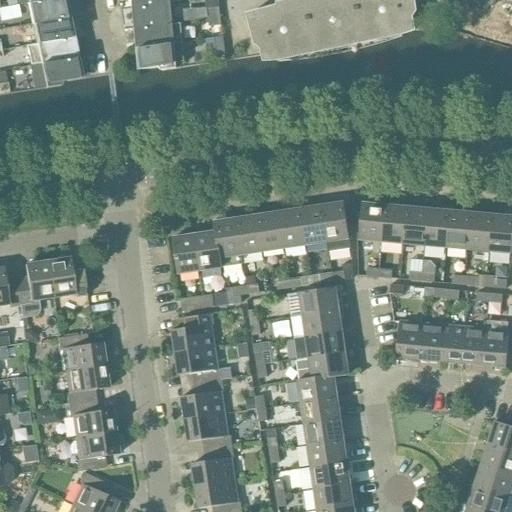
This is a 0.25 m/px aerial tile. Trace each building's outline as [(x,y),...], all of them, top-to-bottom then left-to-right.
[(70,18),(66,0),(52,0),(28,4),(32,24),(70,18)] [(132,0),(133,9),(171,3),(179,2),(179,0),(132,0)] [(401,35),(415,30),(413,22),(412,18),(416,12),(414,0),(299,0),(279,4),(279,7),(248,15),(256,44),(262,48),(265,61),(279,60),(279,62),(284,62),(293,61),(298,61),(302,60),(310,59),(354,51),(368,47),(375,45),(389,41),(402,36),(401,35)] [(133,9),(135,29),(173,24),(171,3),(133,9)] [(465,5),(460,21),(479,27),(484,11),(465,5)] [(208,18),(220,17),(219,8),(207,9),(208,18)] [(220,17),(208,18),(209,27),(221,25),(220,17)] [(32,24),(36,44),(74,38),(70,18),(32,24)] [(135,29),(137,50),(182,43),(181,24),(173,25),(173,24),(135,29)] [(30,66),(41,64),(79,58),(74,38),(36,44),(26,46),(30,66)] [(182,43),(137,50),(137,53),(141,68),(142,71),(159,68),(162,71),(177,69),(177,68),(177,64),(184,63),(182,43)] [(214,62),(226,60),(224,51),(212,52),(214,62)] [(41,64),(46,89),(61,86),(63,82),(80,80),(80,77),(79,61),(79,58),(41,64)] [(0,94),(9,93),(7,83),(0,84),(0,94)] [(322,207),(327,242),(328,251),(351,248),(344,203),(322,207)] [(382,242),(385,206),(362,204),(359,240),(382,242)] [(382,242),(403,244),(407,208),(385,206),(382,242)] [(306,246),(327,242),(322,207),(300,210),(306,246)] [(428,210),(407,208),(403,244),(425,246),(428,210)] [(284,249),(306,246),(300,210),(279,213),(284,249)] [(425,246),(446,248),(450,212),(428,210),(425,246)] [(450,212),(446,248),(468,250),(471,214),(450,212)] [(263,252),(284,249),(279,213),(258,216),(263,252)] [(493,216),(471,214),(468,250),(489,252),(493,216)] [(258,216),(236,220),(242,255),(263,252),(258,216)] [(511,217),(493,216),(489,252),(511,253),(511,217)] [(242,255),(236,220),(214,223),(215,233),(217,232),(222,268),(242,265),(241,255),(242,255)] [(215,233),(195,236),(201,271),(222,268),(217,232),(215,233)] [(201,271),(195,236),(173,239),(178,275),(201,271)] [(87,296),(87,295),(83,270),(72,272),(70,259),(47,262),(53,298),(75,295),(75,298),(87,296)] [(16,280),(22,319),(33,318),(36,317),(37,315),(38,313),(39,311),(37,300),(53,298),(47,262),(25,266),(27,279),(16,280)] [(332,273),(333,282),(353,279),(352,265),(342,266),(342,272),(332,273)] [(410,266),(410,273),(409,273),(409,282),(422,283),(422,274),(422,267),(410,266)] [(379,278),(380,269),(367,268),(366,277),(379,278)] [(0,269),(0,305),(9,305),(9,308),(19,306),(21,319),(22,319),(16,280),(5,282),(3,269),(0,269)] [(380,269),(379,278),(391,279),(392,270),(380,269)] [(333,282),(332,273),(319,275),(321,284),(333,282)] [(434,284),(434,275),(422,274),(422,283),(434,284)] [(453,276),(452,285),(465,286),(466,278),(453,276)] [(303,288),(301,278),(289,280),(291,290),(303,288)] [(476,287),(477,279),(466,278),(465,286),(476,287)] [(276,282),(278,292),(291,290),(289,280),(276,282)] [(507,281),(494,280),(493,289),(506,290),(507,281)] [(259,294),(258,285),(246,286),(248,296),(259,294)] [(391,285),(391,287),(390,294),(403,295),(404,286),(391,285)] [(248,296),(246,286),(226,289),(229,306),(242,304),(241,297),(248,296)] [(292,318),(339,310),(335,288),(288,295),(292,318)] [(434,290),(433,299),(446,299),(447,290),(434,290)] [(458,300),(459,291),(447,290),(446,299),(458,300)] [(477,293),(476,302),(489,303),(490,294),(477,293)] [(502,304),(502,295),(490,294),(489,303),(502,304)] [(204,296),(206,309),(214,308),(213,295),(204,296)] [(206,309),(204,296),(181,300),(182,312),(206,309)] [(342,332),(339,310),(292,318),(295,339),(342,332)] [(257,311),(248,312),(250,324),(259,323),(257,311)] [(176,354),(215,348),(211,326),(214,325),(213,314),(203,316),(204,326),(172,331),(176,354)] [(400,322),(399,331),(397,358),(419,360),(422,324),(400,322)] [(487,330),(484,366),(506,368),(510,332),(507,332),(508,323),(487,322),(487,330)] [(252,337),(260,336),(259,323),(250,324),(252,337)] [(419,360),(441,362),(444,326),(422,324),(419,360)] [(441,362),(462,364),(465,328),(444,326),(441,362)] [(487,330),(465,328),(462,364),(484,366),(487,330)] [(345,353),(342,332),(295,339),(297,360),(345,353)] [(66,372),(105,366),(101,343),(88,345),(87,335),(58,339),(59,350),(63,350),(66,372)] [(215,348),(176,354),(179,376),(211,372),(213,382),(223,381),(221,370),(218,370),(215,348)] [(263,353),(255,355),(256,367),(265,365),(263,353)] [(300,380),(313,379),(313,380),(334,376),(334,378),(349,376),(345,353),(297,360),(300,380)] [(33,365),(27,365),(27,376),(38,375),(37,368),(33,365)] [(258,379),(267,378),(265,365),(256,367),(258,379)] [(105,366),(66,372),(69,394),(66,394),(68,406),(96,401),(95,390),(108,388),(105,366)] [(337,398),(334,378),(334,376),(313,380),(313,379),(300,380),(298,381),(302,403),(337,398)] [(223,381),(213,382),(214,393),(182,398),(186,420),(224,414),(221,392),(224,392),(223,381)] [(0,415),(8,414),(6,395),(0,395),(0,415)] [(264,396),(255,398),(257,410),(265,409),(264,396)] [(302,403),(305,425),(341,419),(337,398),(302,403)] [(96,401),(68,406),(69,417),(73,416),(76,438),(115,432),(111,410),(98,412),(96,401)] [(258,423),(267,421),(265,409),(257,410),(258,423)] [(46,411),(36,412),(37,426),(48,424),(46,411)] [(224,414),(186,420),(189,443),(202,441),(204,451),(233,447),(231,436),(228,437),(224,414)] [(305,425),(308,446),(344,441),(341,419),(305,425)] [(511,427),(496,422),(489,444),(511,451),(511,427)] [(266,430),(267,440),(269,452),(278,451),(274,429),(266,430)] [(72,444),(69,448),(69,452),(72,456),(74,458),(79,458),(79,460),(76,461),(78,472),(107,467),(105,457),(118,455),(115,432),(76,438),(76,442),(74,442),(72,444)] [(308,446),(311,468),(347,462),(344,441),(308,446)] [(511,451),(489,444),(482,464),(511,473),(511,451)] [(233,447),(204,451),(206,462),(192,464),(196,487),(234,481),(231,459),(234,458),(233,447)] [(271,465),(280,463),(278,451),(269,452),(271,465)] [(0,460),(0,487),(7,487),(13,480),(11,469),(4,463),(1,464),(0,460)] [(311,468),(315,489),(350,484),(347,462),(311,468)] [(510,496),(511,489),(511,473),(482,464),(476,485),(510,496)] [(73,506),(86,511),(112,511),(118,502),(106,496),(110,486),(84,474),(79,484),(82,485),(73,506)] [(234,481),(196,487),(199,509),(212,507),(212,511),(242,511),(241,503),(238,503),(234,481)] [(282,482),(273,483),(275,495),(284,494),(282,482)] [(315,489),(318,511),(353,505),(350,484),(315,489)] [(488,511),(504,511),(510,496),(476,485),(469,506),(488,511)] [(277,508),(286,507),(284,494),(275,495),(277,508)]
